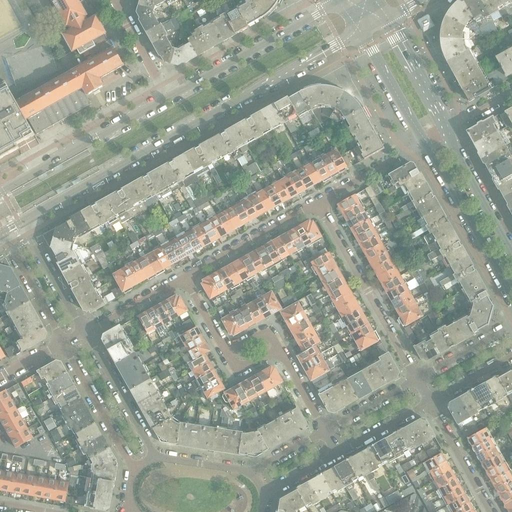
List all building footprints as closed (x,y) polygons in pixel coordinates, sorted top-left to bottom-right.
[(79,3),(77,0),(50,0),(59,14),(58,15),(63,23),(64,23),(66,27),(68,26),(71,31),(63,35),(72,52),(77,50),(80,57),(96,48),(97,49),(108,43),(108,42),(104,35),(105,34),(96,18),(98,17),(91,5),(88,7),(84,0),(79,3)] [(159,26),(153,14),(154,8),(166,2),(165,0),(141,0),(137,13),(140,19),(140,21),(147,33),(159,26)] [(276,8),(278,5),(278,3),(272,0),(252,0),(250,1),(249,1),(237,8),(248,26),(262,18),(266,15),(271,11),(272,12),(276,8)] [(462,33),(464,29),(466,25),(468,23),(469,22),(470,20),(473,19),(462,0),(457,4),(452,8),(449,13),(446,18),(443,24),(442,30),(441,36),(441,41),(462,41),(462,36),(462,33)] [(487,16),(498,11),(502,20),(509,16),(499,0),(462,0),(473,19),(474,21),(480,29),(479,30),(483,37),(497,29),(490,18),(489,19),(487,16)] [(511,0),(499,0),(509,16),(511,21),(511,0)] [(248,26),(237,8),(212,22),(223,42),(248,28),(248,26)] [(178,22),(191,15),(188,10),(188,9),(175,17),(178,22)] [(184,25),(193,20),(191,15),(178,23),(180,26),(184,23),(184,25)] [(430,27),(426,21),(425,19),(416,24),(421,32),(430,27)] [(223,42),(212,22),(194,31),(195,33),(192,35),(192,37),(187,40),(189,44),(197,57),(223,42)] [(166,33),(162,25),(159,26),(147,33),(153,45),(168,36),(166,33)] [(186,38),(181,29),(178,39),(181,40),(184,39),(186,38)] [(197,57),(189,44),(178,50),(171,48),(168,42),(174,39),(172,36),(173,36),(172,34),(168,36),(153,45),(159,56),(161,57),(164,62),(177,66),(183,63),(185,63),(197,57)] [(475,63),(468,50),(466,52),(463,47),(462,44),(462,41),(441,41),(441,42),(441,46),(442,50),(444,56),(447,62),(454,75),(475,63)] [(87,96),(99,89),(104,86),(100,79),(123,66),(113,48),(113,49),(112,49),(92,60),(92,59),(84,64),(82,63),(76,66),(77,68),(70,72),(31,94),(30,94),(19,100),(19,101),(28,119),(37,135),(91,104),(86,96),(86,95),(87,96)] [(511,73),(511,48),(495,58),(504,74),(505,74),(506,77),(511,73)] [(485,77),(497,70),(492,61),(488,63),(486,60),(483,62),(483,61),(476,64),(475,63),(454,75),(469,101),(481,94),(474,81),(485,76),(485,77)] [(508,80),(506,77),(505,74),(504,74),(489,83),(485,77),(485,76),(474,81),(481,94),(508,80)] [(26,120),(28,119),(19,101),(16,102),(4,81),(0,83),(0,159),(19,149),(17,145),(34,135),(26,120)] [(363,108),(359,103),(355,98),(354,98),(353,99),(348,95),(343,91),(337,88),(333,87),(333,86),(326,85),(320,85),(313,86),(314,87),(312,88),(306,90),(300,92),(288,99),(297,115),(298,117),(306,112),(307,114),(308,113),(310,116),(310,117),(314,124),(317,121),(319,124),(329,118),(337,123),(338,123),(338,122),(363,108)] [(291,119),(297,115),(288,99),(287,98),(261,112),(271,130),(280,125),(281,126),(285,124),(290,134),(297,131),(292,123),(293,122),(291,119)] [(372,128),(366,117),(368,116),(363,108),(338,122),(338,123),(343,120),(346,125),(357,146),(378,135),(374,128),(372,128)] [(263,134),(271,130),(261,112),(236,127),(245,144),(255,139),(256,141),(264,136),(263,134)] [(511,124),(505,113),(499,116),(506,128),(511,124)] [(497,134),(493,126),(496,124),(493,120),(494,119),(493,118),(471,130),(472,132),(468,134),(479,153),(478,154),(481,159),(504,146),(497,134)] [(237,148),(245,144),(236,127),(210,141),(220,158),(229,153),(230,155),(233,153),(235,157),(233,158),(234,160),(237,159),(241,166),(243,165),(240,160),(242,159),(240,154),(239,154),(237,151),(238,150),(237,148)] [(384,149),(380,143),(382,142),(378,135),(357,146),(362,154),(361,155),(364,160),(384,149)] [(211,163),(220,158),(210,141),(184,156),(194,173),(203,168),(204,169),(207,167),(218,187),(221,185),(221,183),(222,182),(212,165),(211,163)] [(306,152),(314,147),(311,143),(303,148),(306,152)] [(511,158),(511,159),(504,146),(481,159),(483,164),(485,164),(490,174),(493,179),(493,181),(495,185),(511,176),(511,158)] [(347,170),(342,159),(341,160),(335,149),(330,152),(331,154),(329,155),(339,174),(347,170)] [(339,174),(329,155),(325,158),(323,156),(320,158),(331,179),(339,174)] [(198,181),(194,173),(184,156),(159,170),(172,193),(180,188),(184,196),(188,194),(185,188),(198,181)] [(352,167),(347,157),(342,159),(347,170),(352,167)] [(331,179),(320,158),(315,160),(316,163),(313,165),(322,181),(323,183),(331,179)] [(426,185),(420,173),(418,174),(413,165),(410,164),(389,176),(392,181),(390,183),(393,187),(394,186),(396,190),(400,187),(405,196),(409,193),(409,194),(426,185)] [(322,181),(313,165),(309,167),(307,165),(304,167),(314,185),(316,183),(318,184),(322,181)] [(314,185),(304,167),(299,169),(296,171),(297,173),(307,190),(311,188),(311,186),(314,185)] [(172,193),(159,170),(133,184),(142,202),(146,208),(172,194),(171,193),(172,193)] [(307,190),(297,173),(293,175),(292,173),(288,176),(298,193),(301,192),(302,192),(307,190)] [(298,193),(288,176),(283,178),(284,180),(281,182),(291,199),(295,197),(295,195),(298,193)] [(511,210),(511,176),(495,185),(498,190),(500,190),(508,205),(507,207),(510,211),(511,210)] [(252,186),(250,183),(248,179),(240,184),(243,189),(244,190),(252,186)] [(291,199),(281,182),(277,184),(276,182),(272,184),(282,202),(285,201),(286,201),(291,199)] [(147,210),(146,208),(142,202),(133,184),(107,199),(120,222),(121,224),(135,217),(147,210)] [(243,189),(240,184),(232,188),(235,193),(243,189)] [(282,202),(272,184),(268,187),(269,188),(265,191),(275,208),(279,206),(279,204),(282,202)] [(381,194),(375,184),(365,189),(370,200),(375,197),(381,194)] [(440,208),(433,196),(426,185),(409,194),(413,202),(402,208),(404,211),(390,219),(393,224),(412,213),(412,212),(416,210),(416,212),(418,211),(422,218),(440,208)] [(214,198),(211,191),(206,194),(210,200),(214,198)] [(275,208),(265,191),(262,193),(261,191),(256,193),(266,211),(269,210),(270,210),(275,208)] [(266,211),(256,193),(252,196),(253,197),(249,200),(259,217),(263,215),(263,213),(266,211)] [(343,214),(362,203),(359,199),(356,201),(354,196),(338,205),(343,214)] [(379,204),(375,197),(370,200),(375,207),(379,204)] [(120,222),(107,199),(81,213),(90,230),(100,225),(101,227),(108,223),(110,227),(120,222)] [(195,206),(191,199),(187,201),(191,209),(195,206)] [(259,217),(249,200),(246,201),(245,200),(240,202),(250,220),(253,219),(255,219),(259,217)] [(210,206),(208,202),(201,206),(203,210),(210,206)] [(250,220),(240,202),(236,205),(237,207),(233,209),(243,226),(247,223),(248,222),(250,220)] [(346,222),(364,213),(362,209),(364,208),(362,203),(343,214),(344,217),(344,218),(346,222)] [(195,214),(203,210),(201,206),(192,210),(195,214)] [(453,233),(446,220),(440,208),(422,218),(427,226),(425,227),(430,236),(432,235),(436,242),(453,233)] [(243,226),(233,209),(229,211),(228,209),(224,211),(234,229),(237,228),(238,228),(243,226)] [(234,229),(224,211),(220,213),(221,215),(217,218),(227,235),(231,232),(232,231),(234,229)] [(389,220),(384,212),(379,215),(383,223),(384,223),(389,220)] [(90,230),(81,213),(70,219),(71,221),(57,229),(56,229),(53,239),(72,244),(74,236),(77,234),(79,237),(90,230)] [(352,230),(371,219),(368,215),(366,217),(364,213),(346,222),(349,227),(350,227),(352,230)] [(179,223),(187,219),(185,215),(177,219),(179,223)] [(227,235),(217,218),(214,219),(213,218),(209,220),(218,238),(221,237),(223,237),(227,235)] [(171,227),(179,223),(177,219),(169,224),(171,227)] [(355,238),(373,229),(371,225),(373,224),(371,219),(352,230),(353,233),(353,234),(355,238)] [(218,238),(209,220),(205,222),(206,224),(201,227),(211,244),(215,241),(216,239),(218,238)] [(393,228),(389,220),(384,223),(388,231),(389,230),(393,228)] [(322,240),(312,223),(310,224),(309,222),(303,225),(314,245),(322,240)] [(158,229),(154,224),(146,228),(149,234),(158,229)] [(314,245),(303,225),(300,227),(299,227),(295,229),(304,246),(308,243),(310,247),(314,245)] [(211,244),(201,227),(198,229),(197,227),(193,229),(203,247),(205,245),(207,246),(211,244)] [(155,236),(163,232),(160,228),(153,233),(155,236)] [(397,236),(393,228),(389,230),(393,238),(397,236)] [(203,247),(193,229),(188,232),(189,233),(186,235),(195,252),(199,250),(200,248),(203,247)] [(304,246),(295,229),(290,231),(290,233),(287,234),(297,252),(300,250),(299,248),(304,246)] [(361,246),(380,235),(378,231),(375,233),(373,229),(355,238),(358,243),(359,243),(361,246)] [(138,241),(134,232),(128,236),(133,244),(138,241)] [(467,257),(460,245),(453,233),(436,242),(432,245),(435,251),(428,255),(427,257),(430,261),(432,260),(434,265),(443,259),(444,260),(446,259),(450,267),(467,257)] [(297,252),(287,234),(285,236),(283,235),(279,238),(288,254),(291,253),(293,255),(297,252)] [(195,252),(186,235),(182,238),(181,236),(177,238),(187,256),(189,254),(191,255),(195,252)] [(364,254),(382,245),(380,241),(382,240),(380,235),(361,246),(362,248),(362,250),(364,254)] [(187,256),(177,238),(173,240),(174,242),(170,244),(179,261),(183,259),(184,257),(187,256)] [(288,254),(279,238),(275,240),(274,242),(272,243),(282,261),(285,259),(284,257),(288,254)] [(81,265),(74,251),(72,252),(70,250),(72,244),(53,239),(50,248),(51,249),(59,263),(57,264),(64,275),(81,265)] [(282,261),(272,243),(269,245),(268,244),(263,246),(273,263),(276,261),(277,263),(282,261)] [(179,261),(170,244),(167,246),(166,244),(161,247),(171,265),(173,263),(175,264),(179,261)] [(370,262),(389,251),(387,248),(384,249),(382,245),(364,254),(366,259),(368,259),(370,262)] [(273,263),(263,246),(259,249),(259,250),(256,252),(266,270),(270,267),(269,265),(273,263)] [(171,265),(161,247),(157,249),(158,251),(154,253),(164,270),(168,268),(168,266),(171,265)] [(103,252),(101,248),(93,252),(96,257),(103,252)] [(164,270),(154,253),(150,255),(149,253),(149,254),(146,249),(142,252),(145,256),(157,276),(165,272),(164,270)] [(328,253),(325,249),(322,250),(318,252),(319,253),(321,257),(328,253)] [(373,270),(391,260),(389,257),(391,255),(389,251),(370,262),(371,264),(371,266),(373,270)] [(109,267),(105,259),(107,258),(103,252),(96,257),(103,270),(109,267)] [(157,276),(145,256),(142,252),(139,254),(141,257),(137,259),(139,262),(138,262),(149,281),(157,276)] [(266,270),(256,252),(254,253),(252,253),(248,255),(257,272),(261,270),(262,272),(266,270)] [(313,262),(321,257),(319,253),(311,258),(312,259),(313,262)] [(332,261),(331,259),(331,257),(330,254),(328,254),(328,253),(321,257),(313,262),(312,262),(314,267),(312,268),(314,272),(332,261)] [(409,259),(406,253),(401,256),(404,262),(409,259)] [(257,272),(248,255),(244,257),(243,259),(241,260),(251,278),(255,276),(253,274),(257,272)] [(116,261),(113,256),(106,260),(109,265),(116,261)] [(481,281),(474,269),(467,257),(450,267),(455,275),(453,276),(449,279),(448,278),(439,283),(442,287),(446,285),(451,282),(455,280),(457,285),(459,284),(463,291),(481,281)] [(251,278),(241,260),(238,262),(236,261),(232,264),(242,281),(245,279),(246,281),(251,278)] [(379,278),(397,267),(395,263),(393,264),(391,260),(373,270),(375,274),(377,275),(379,278)] [(141,285),(129,265),(127,261),(123,263),(125,266),(121,269),(122,271),(132,290),(141,285)] [(321,278),(338,269),(336,265),(334,264),(332,261),(314,272),(316,276),(319,274),(321,278)] [(149,281),(138,262),(134,264),(133,262),(129,265),(141,285),(149,281)] [(422,267),(419,262),(414,265),(416,270),(422,267)] [(242,281),(232,264),(228,266),(228,268),(225,269),(235,287),(239,285),(238,283),(242,281)] [(96,278),(94,275),(93,276),(88,267),(84,270),(81,265),(64,275),(72,290),(77,299),(95,290),(91,282),(96,278)] [(29,302),(20,287),(10,270),(0,266),(0,301),(4,308),(5,308),(9,314),(29,302)] [(297,271),(295,266),(287,270),(289,275),(297,271)] [(382,286),(400,276),(398,273),(400,272),(397,267),(379,278),(380,280),(380,282),(382,286)] [(429,279),(422,267),(416,270),(417,271),(419,276),(421,279),(423,282),(427,280),(429,279)] [(235,287),(225,269),(223,271),(221,270),(217,272),(226,289),(230,287),(231,289),(235,287)] [(323,288),(341,277),(340,275),(340,273),(338,269),(321,278),(323,282),(321,284),(323,288)] [(289,275),(287,270),(279,274),(279,275),(282,279),(289,275)] [(132,290),(122,271),(118,273),(117,272),(112,274),(113,276),(116,280),(119,286),(124,295),(132,290)] [(419,276),(417,271),(411,274),(414,279),(419,276)] [(226,289),(217,272),(212,275),(212,276),(209,278),(219,296),(223,294),(222,291),(226,289)] [(279,281),(282,279),(279,275),(272,279),(273,283),(274,284),(279,281)] [(108,285),(116,280),(113,276),(105,280),(108,285)] [(387,293),(407,283),(404,279),(402,280),(400,276),(382,286),(384,290),(386,291),(387,293)] [(330,294),(347,285),(344,280),(343,280),(341,277),(323,288),(325,292),(328,290),(330,294)] [(219,296),(209,278),(203,281),(205,283),(202,285),(203,285),(212,302),(216,300),(215,298),(219,296)] [(427,280),(423,282),(424,283),(428,291),(430,294),(436,291),(432,284),(429,279),(427,280)] [(277,293),(282,290),(284,289),(279,281),(274,284),(273,283),(270,285),(272,290),(275,288),(277,293)] [(492,306),(486,295),(487,294),(485,292),(486,292),(481,281),(463,291),(471,304),(472,304),(472,305),(471,311),(490,317),(493,306),(492,306)] [(391,302),(409,292),(406,288),(409,287),(407,283),(387,293),(389,296),(388,298),(391,302)] [(428,291),(424,283),(419,286),(424,294),(428,291)] [(332,304),(350,293),(349,291),(349,289),(347,285),(330,294),(332,298),(329,300),(332,304)] [(119,286),(111,291),(112,293),(115,300),(124,295),(119,286)] [(91,313),(106,305),(101,295),(100,295),(101,293),(99,289),(96,291),(95,290),(77,299),(84,311),(87,312),(90,311),(91,313)] [(280,309),(271,293),(267,296),(263,289),(259,292),(262,296),(271,314),(280,309)] [(287,298),(282,290),(277,293),(282,301),(287,298)] [(433,299),(430,294),(428,291),(424,294),(428,302),(433,299)] [(396,309),(415,299),(413,294),(410,295),(409,292),(391,302),(393,306),(395,307),(396,309)] [(339,310),(356,301),(353,296),(352,296),(350,293),(332,304),(334,307),(337,306),(339,310)] [(188,311),(180,298),(178,299),(176,296),(170,300),(179,316),(188,311)] [(271,314),(262,296),(257,299),(258,300),(254,303),(264,320),(268,317),(269,316),(271,314)] [(400,318),(417,308),(415,304),(418,303),(415,299),(396,309),(398,312),(397,314),(400,318)] [(179,316),(170,300),(162,304),(171,321),(179,316)] [(341,320),(359,309),(358,306),(358,305),(356,301),(339,310),(341,314),(338,315),(341,320)] [(43,328),(36,316),(29,302),(9,314),(23,339),(43,328)] [(264,320),(254,303),(250,305),(249,303),(245,305),(256,323),(258,322),(260,322),(264,320)] [(301,313),(298,309),(300,307),(298,303),(286,310),(281,313),(283,316),(283,317),(285,322),(301,313)] [(171,321),(162,304),(154,308),(163,325),(171,321)] [(256,323),(245,305),(241,307),(242,309),(239,311),(248,329),(252,326),(253,325),(256,323)] [(240,332),(230,314),(226,316),(225,314),(221,307),(216,309),(230,334),(230,335),(232,333),(234,335),(240,332)] [(163,325),(154,308),(146,313),(155,329),(158,334),(165,329),(163,325)] [(403,327),(425,315),(421,309),(419,310),(417,308),(400,318),(398,319),(403,327)] [(348,326),(365,316),(362,312),(361,312),(359,309),(341,320),(343,324),(346,322),(348,326)] [(248,329),(239,311),(234,313),(234,312),(230,314),(240,332),(242,330),(244,331),(248,329)] [(440,318),(436,311),(432,313),(436,320),(440,318)] [(473,333),(487,326),(490,317),(471,311),(469,317),(466,318),(455,324),(464,341),(474,335),(473,333)] [(155,329),(146,313),(138,317),(143,325),(145,329),(147,334),(155,329)] [(290,329),(308,319),(307,316),(304,318),(301,313),(285,322),(288,326),(289,326),(290,329)] [(436,320),(432,313),(428,316),(432,323),(436,320)] [(350,335),(368,325),(366,322),(367,321),(365,316),(348,326),(350,330),(347,331),(350,335)] [(196,327),(191,318),(183,323),(186,328),(186,329),(188,332),(196,327)] [(311,328),(309,325),(311,324),(308,319),(290,329),(292,332),(291,333),(294,338),(311,328)] [(338,332),(333,324),(333,323),(328,326),(330,328),(333,334),(338,332)] [(464,341),(455,324),(446,329),(445,327),(438,331),(439,333),(430,338),(432,341),(439,354),(464,341)] [(145,329),(143,325),(136,329),(138,333),(145,329)] [(357,342),(373,332),(371,328),(369,328),(368,325),(350,335),(352,339),(354,338),(357,342)] [(134,353),(119,327),(104,336),(103,340),(116,364),(135,353),(134,353)] [(185,345),(201,336),(196,327),(188,332),(180,337),(176,339),(174,340),(177,344),(182,341),(185,345)] [(21,352),(45,339),(46,334),(43,328),(23,339),(15,343),(21,352)] [(299,345),(317,335),(315,332),(313,333),(311,328),(294,338),(296,342),(298,342),(299,345)] [(147,334),(145,329),(138,333),(139,334),(137,335),(139,339),(147,335),(147,334)] [(359,351),(380,340),(375,331),(373,332),(357,342),(359,345),(356,346),(359,351)] [(342,340),(338,332),(333,334),(336,340),(337,341),(337,342),(341,340),(342,340)] [(316,346),(319,344),(317,340),(320,339),(317,335),(299,345),(301,348),(300,349),(303,353),(304,353),(316,346)] [(189,353),(205,343),(201,336),(185,345),(189,353)] [(439,354),(432,341),(425,345),(424,342),(414,348),(421,360),(423,358),(424,361),(427,361),(439,354)] [(164,345),(162,342),(154,346),(156,350),(164,346),(164,345)] [(205,354),(210,351),(205,343),(189,353),(191,356),(188,358),(190,362),(204,354),(205,354)] [(156,352),(152,344),(146,347),(150,355),(156,352)] [(343,352),(342,351),(338,344),(334,347),(338,355),(342,353),(343,352)] [(398,372),(388,354),(382,344),(376,347),(382,358),(381,359),(382,361),(376,365),(387,384),(396,379),(397,378),(398,374),(398,372)] [(166,355),(162,349),(165,348),(164,346),(156,350),(161,358),(166,355)] [(302,364),(321,354),(316,346),(304,353),(303,353),(297,356),(302,364)] [(13,354),(9,347),(5,350),(9,357),(13,354)] [(150,379),(135,353),(116,364),(131,390),(150,379)] [(346,361),(342,353),(338,355),(337,355),(342,364),(344,363),(346,361)] [(209,362),(205,354),(204,354),(190,362),(188,363),(192,371),(209,362)] [(306,372),(322,363),(321,360),(323,359),(321,354),(302,364),(306,372)] [(362,360),(359,354),(354,357),(357,363),(362,360)] [(167,370),(162,362),(158,365),(162,372),(167,370)] [(196,379),(213,370),(209,362),(192,371),(196,379)] [(67,374),(61,364),(56,363),(38,372),(41,379),(44,377),(48,384),(67,374)] [(319,376),(330,370),(328,366),(325,368),(322,363),(306,372),(311,380),(319,376)] [(387,384),(376,365),(348,380),(359,399),(387,384)] [(289,394),(276,372),(274,369),(271,368),(265,371),(274,387),(278,385),(285,396),(289,394)] [(167,370),(159,375),(162,381),(170,376),(167,370)] [(201,387),(218,378),(213,370),(196,379),(201,387)] [(178,379),(174,371),(170,373),(174,381),(178,379)] [(274,387),(265,371),(262,372),(262,371),(256,374),(266,391),(274,387)] [(485,384),(472,391),(482,408),(486,405),(488,408),(496,403),(501,400),(504,399),(502,396),(507,394),(511,403),(511,371),(510,371),(504,375),(499,378),(498,377),(485,384)] [(80,398),(73,386),(67,374),(48,384),(51,389),(49,390),(51,394),(47,396),(49,400),(53,398),(57,405),(59,404),(62,409),(80,398)] [(266,391),(256,374),(251,377),(251,378),(249,380),(258,396),(266,391)] [(359,399),(348,380),(345,375),(331,383),(317,392),(328,411),(329,412),(333,413),(334,413),(359,399)] [(24,387),(33,382),(30,378),(21,383),(24,387)] [(223,390),(221,386),(222,386),(218,378),(201,387),(196,390),(200,396),(205,394),(207,398),(223,390)] [(165,405),(150,379),(131,390),(145,416),(165,405)] [(258,396),(249,380),(246,381),(246,380),(240,383),(250,400),(258,396)] [(250,400),(240,383),(235,386),(235,387),(233,389),(242,405),(250,400)] [(188,395),(183,387),(178,390),(183,398),(188,395)] [(242,405),(233,389),(225,393),(234,409),(242,405)] [(0,406),(11,400),(6,390),(0,393),(0,406)] [(178,390),(172,393),(175,399),(181,396),(178,390)] [(472,421),(470,417),(478,413),(476,411),(482,408),(472,391),(449,404),(448,408),(464,436),(466,437),(478,430),(472,421)] [(215,409),(218,397),(212,401),(208,408),(215,409)] [(94,424),(87,411),(80,398),(62,409),(65,414),(63,415),(72,430),(73,429),(76,434),(94,424)] [(264,407),(272,403),(270,399),(262,403),(264,407)] [(0,418),(17,409),(11,400),(0,406),(0,418)] [(306,425),(297,409),(284,416),(276,401),(271,403),(277,414),(278,414),(280,418),(270,424),(281,443),(304,430),(306,425)] [(44,412),(42,409),(45,407),(43,404),(36,408),(39,415),(44,412)] [(175,445),(178,424),(177,424),(172,421),(173,419),(165,405),(145,416),(160,443),(175,445)] [(248,416),(256,412),(254,408),(245,413),(248,416)] [(0,420),(5,428),(22,419),(17,409),(0,418),(0,420)] [(233,419),(228,410),(225,412),(228,418),(229,418),(233,419)] [(260,418),(256,412),(251,415),(254,421),(260,418)] [(10,438),(27,428),(22,419),(5,428),(10,438)] [(434,437),(425,421),(421,420),(398,432),(408,450),(413,447),(414,449),(434,437)] [(56,428),(53,422),(46,426),(49,432),(56,428)] [(207,450),(211,428),(180,423),(180,425),(178,424),(175,445),(207,450)] [(109,449),(102,436),(94,424),(76,434),(79,439),(77,440),(77,441),(74,443),(76,447),(71,449),(73,453),(81,448),(86,455),(87,454),(90,459),(109,449)] [(257,456),(281,443),(270,424),(257,431),(258,432),(245,435),(242,434),(243,433),(240,433),(237,455),(256,457),(257,456)] [(33,438),(27,428),(10,438),(16,448),(33,438)] [(237,455),(240,433),(211,428),(207,450),(237,455)] [(492,438),(486,429),(486,428),(467,439),(468,440),(467,441),(469,444),(470,445),(471,444),(472,447),(481,442),(483,443),(492,438)] [(62,439),(57,429),(50,433),(55,442),(62,439)] [(408,450),(398,432),(373,447),(382,464),(387,461),(389,463),(404,454),(403,452),(408,450)] [(497,447),(492,439),(492,438),(483,443),(481,442),(472,447),(472,448),(472,450),(473,452),(475,453),(477,455),(485,451),(489,451),(497,447)] [(65,447),(64,446),(66,445),(64,441),(57,446),(60,450),(65,447)] [(382,464),(373,447),(347,461),(357,478),(359,481),(363,478),(363,477),(366,476),(375,492),(379,489),(370,473),(378,469),(377,467),(382,464)] [(493,459),(501,455),(497,447),(489,451),(485,451),(477,455),(477,456),(477,458),(478,460),(480,461),(481,463),(490,459),(493,459)] [(115,474),(116,467),(117,467),(116,462),(109,449),(90,459),(93,464),(91,466),(92,473),(94,474),(93,479),(114,482),(115,475),(115,474)] [(436,469),(438,467),(446,462),(445,459),(445,457),(444,455),(442,454),(441,453),(423,464),(426,470),(419,475),(416,477),(412,470),(408,472),(407,474),(412,483),(413,483),(417,481),(428,475),(436,469)] [(497,467),(505,462),(501,455),(493,459),(490,459),(481,463),(482,464),(481,464),(481,466),(482,468),(484,469),(486,472),(494,467),(497,467)] [(76,464),(72,457),(65,461),(69,468),(76,464)] [(404,472),(416,465),(413,459),(407,462),(407,463),(401,467),(404,472)] [(357,478),(347,461),(321,475),(331,493),(337,490),(338,491),(353,483),(352,481),(357,478)] [(442,475),(451,470),(449,467),(449,465),(448,463),(446,462),(438,467),(436,469),(428,475),(432,483),(441,477),(442,475)] [(502,475),(510,471),(505,462),(497,467),(494,467),(486,472),(486,474),(487,476),(489,477),(490,480),(499,475),(502,475)] [(448,482),(455,478),(453,476),(454,475),(454,474),(453,471),(451,470),(442,475),(441,477),(432,483),(437,491),(446,485),(448,482)] [(507,483),(511,480),(511,474),(510,471),(502,475),(499,475),(490,480),(491,480),(490,480),(490,482),(491,484),(493,485),(495,488),(503,483),(507,483)] [(11,493),(15,474),(4,472),(0,491),(11,493)] [(22,495),(25,475),(15,474),(11,493),(22,495)] [(32,497),(36,477),(25,475),(22,495),(32,497)] [(331,493),(321,475),(296,490),(297,491),(304,503),(306,507),(311,504),(312,506),(328,497),(327,495),(331,493)] [(43,499),(46,479),(36,477),(32,497),(43,499)] [(452,491),(460,486),(458,484),(458,483),(459,482),(457,479),(456,478),(455,479),(455,478),(448,482),(446,485),(437,491),(441,499),(450,494),(452,491)] [(54,500),(57,481),(46,479),(43,499),(54,500)] [(109,508),(111,497),(114,482),(93,479),(92,485),(90,485),(86,507),(106,511),(109,508)] [(511,492),(511,491),(511,480),(507,483),(503,483),(495,488),(495,490),(496,493),(498,493),(499,496),(507,491),(511,492)] [(65,503),(67,492),(69,483),(57,481),(54,500),(65,503)] [(406,497),(415,492),(412,486),(401,492),(404,497),(406,496),(406,497)] [(456,499),(464,494),(463,492),(463,491),(463,490),(462,487),(460,487),(460,486),(452,491),(450,494),(441,499),(446,507),(454,502),(456,499)] [(358,498),(353,489),(348,492),(353,501),(358,498)] [(426,497),(422,489),(417,491),(422,499),(426,497)] [(306,507),(304,503),(297,491),(290,494),(289,493),(279,499),(278,506),(279,507),(278,509),(287,511),(286,511),(298,511),(304,508),(306,507)] [(511,491),(511,492),(507,491),(499,496),(500,496),(499,496),(499,498),(501,501),(502,501),(504,504),(511,499),(511,491)] [(461,507),(469,502),(467,500),(468,498),(466,495),(465,495),(464,495),(464,494),(456,499),(454,502),(446,507),(448,511),(455,511),(459,510),(461,507)] [(423,506),(416,495),(415,504),(414,507),(420,508),(423,506)] [(387,504),(383,497),(379,500),(382,506),(387,504)] [(432,504),(431,502),(430,503),(426,497),(422,499),(426,507),(426,508),(432,504)] [(405,508),(406,498),(396,504),(396,507),(405,508)] [(357,511),(359,511),(357,506),(355,507),(352,502),(347,505),(350,511),(357,511)] [(470,511),(473,511),(472,508),(472,506),(471,504),(469,503),(469,502),(461,507),(459,510),(455,511),(470,511)]
